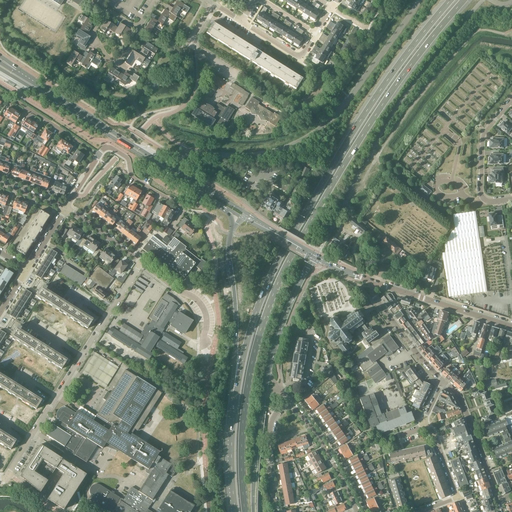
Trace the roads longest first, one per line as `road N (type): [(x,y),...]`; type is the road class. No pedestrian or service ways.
road 1 (primary): [(245,511),(246,396),(278,280),(359,137),(462,0)]
road 2 (primary): [(448,0),(386,78),(284,249),(261,296),(235,398)]
road 3 (residential): [(173,168),(190,150),(266,153),(323,126),(419,0)]
road 4 (residential): [(8,474),(142,262)]
road 5 (track): [(344,199),(475,31),(511,28)]
road 6 (residential): [(177,290),(196,299),(206,317),(204,461)]
road 7 (primary): [(233,229),(235,398)]
road 8 (tertiary): [(511,326),(374,282)]
road 9 (residential): [(511,199),(481,195),(481,136),(511,98)]
road 10 (residential): [(442,381),(466,411),(499,500)]
road 11 (residential): [(357,511),(323,445),(289,402)]
road 12 (residential): [(458,496),(425,423),(442,381)]
road 13 (residential): [(374,282),(374,296),(442,381)]
